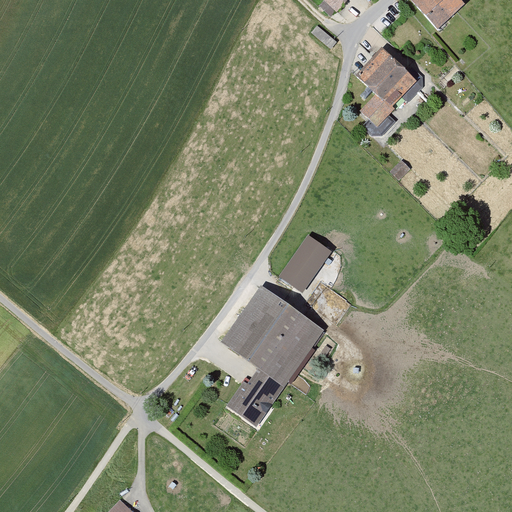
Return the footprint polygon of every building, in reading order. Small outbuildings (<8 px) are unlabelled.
[(350,0),(321,0),(323,1),(319,7),(332,19),(350,0)] [(465,8),(458,0),(409,0),(408,1),(438,36),(465,8)] [(337,44),(317,27),(311,34),(331,51),(337,44)] [(407,75),(382,50),(355,77),(374,99),(360,114),(367,123),(362,129),(372,138),(382,138),(395,124),(393,110),(403,99),(408,104),(423,90),(423,79),(412,68),(407,75)] [(410,170),(402,161),(391,174),(399,182),(410,170)] [(334,242),(311,227),(282,270),(305,285),(334,242)] [(328,322),(266,278),(226,334),(259,358),(232,395),(262,416),(328,322)] [(144,511),(123,491),(103,511),(144,511)]
